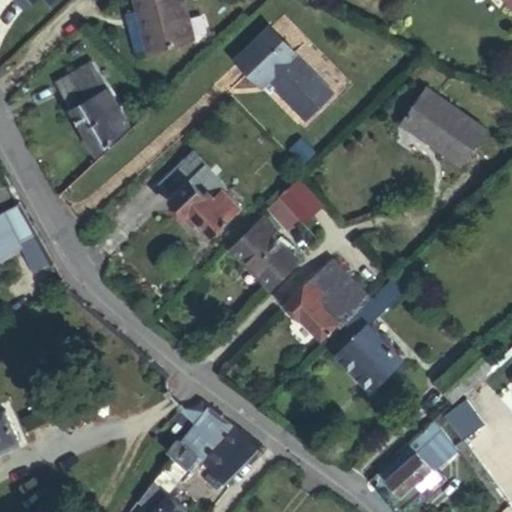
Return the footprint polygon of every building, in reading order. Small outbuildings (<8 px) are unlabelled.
[(43,0),(19,0),(13,6),(24,18),(43,0)] [(143,0),(145,7),(150,6),(158,44),(199,36),(191,0),(143,0)] [(511,0),(502,0),(511,10),(511,0)] [(150,6),(145,7),(153,45),(158,44),(150,6)] [(270,26),(237,58),(261,84),(268,78),(306,116),(332,91),(294,53),(295,51),(270,26)] [(83,77),(98,69),(91,56),(56,77),(98,148),(130,120),(107,83),(92,92),(83,77)] [(107,83),(98,69),(83,77),(92,92),(107,83)] [(431,85),(405,121),(465,165),(491,128),(431,85)] [(193,151),(179,163),(190,175),(188,177),(202,192),(206,188),(212,194),(221,186),(219,184),(221,182),(193,151)] [(211,230),(237,204),(221,186),(212,194),(206,188),(202,192),(188,177),(190,175),(179,163),(160,182),(172,193),(170,195),(188,212),(191,208),(211,230)] [(287,224),(298,213),(280,195),(270,205),(287,224)] [(0,209),(0,253),(36,238),(20,200),(0,209)] [(233,245),(270,284),(297,257),(264,225),(267,222),(262,217),(233,245)] [(340,316),(345,322),(371,297),(333,255),(311,275),(329,295),(324,300),(340,316)] [(409,267),(361,312),(368,319),(416,274),(409,267)] [(322,333),(340,316),(324,300),(329,295),(311,275),(286,299),(299,312),(302,310),(322,333)] [(368,319),(361,312),(340,333),(346,340),(338,349),(373,385),(404,356),(395,346),(394,338),(387,330),(379,330),(368,319)] [(436,377),(456,398),(493,364),(474,343),(436,377)] [(462,435),(484,422),(469,398),(447,411),(462,435)] [(228,486),(261,446),(208,406),(172,454),(188,471),(198,460),(217,479),(228,486)] [(0,452),(20,443),(7,412),(0,414),(0,452)] [(449,445),(453,440),(436,417),(434,419),(439,426),(436,429),(447,443),(449,445)] [(428,425),(421,432),(438,451),(447,443),(436,429),(433,431),(428,425)] [(411,441),(430,461),(440,453),(438,451),(421,432),(411,441)] [(411,441),(382,469),(404,491),(433,465),(430,461),(411,441)] [(131,511),(187,511),(188,511),(151,483),(130,511),(131,511)]
